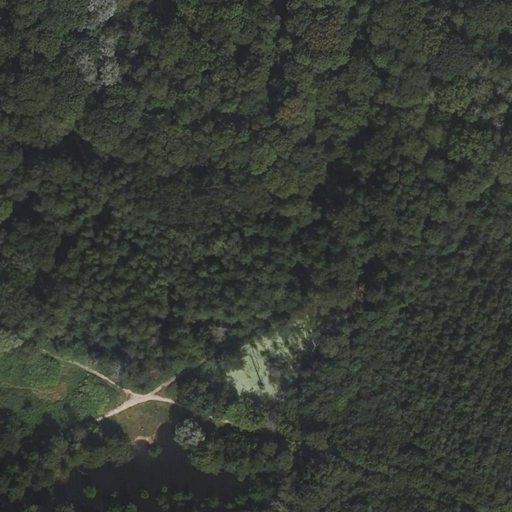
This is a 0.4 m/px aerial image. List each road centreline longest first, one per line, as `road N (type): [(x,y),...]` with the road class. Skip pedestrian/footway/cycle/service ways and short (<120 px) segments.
road 1 (track): [(511,179),(0,481)]
road 2 (track): [(0,335),(470,511)]
road 3 (track): [(360,0),(295,306)]
